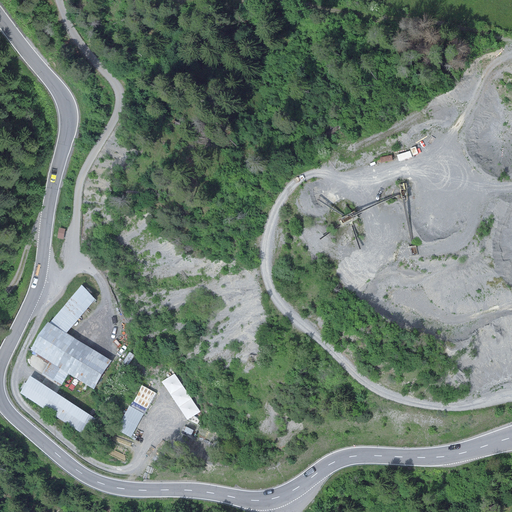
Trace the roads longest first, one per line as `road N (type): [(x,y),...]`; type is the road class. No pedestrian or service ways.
road 1 (track): [(511,53),(481,70),(451,139),(434,154),(378,173),(317,172),(293,183),(270,221),(264,253),(279,305),(381,392),(440,406),(511,396)]
road 2 (secondary): [(0,397),(96,482),(248,500),(276,498),(352,456),(454,455),(511,437)]
road 3 (secondary): [(0,16),(68,112),(38,282),(0,365)]
road 4 (track): [(511,40),(269,0)]
